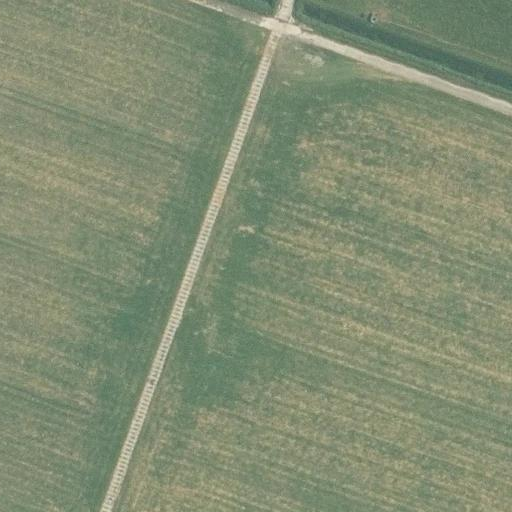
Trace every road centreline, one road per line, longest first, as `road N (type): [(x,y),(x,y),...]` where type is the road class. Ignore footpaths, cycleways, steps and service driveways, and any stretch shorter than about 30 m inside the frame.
road 1 (track): [(285,0),(100,511)]
road 2 (track): [(511,104),(277,20)]
